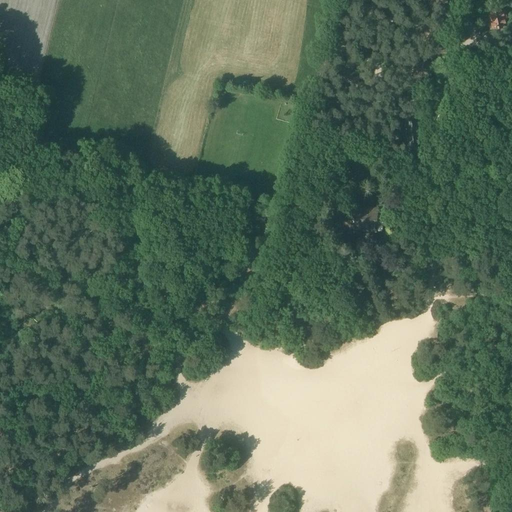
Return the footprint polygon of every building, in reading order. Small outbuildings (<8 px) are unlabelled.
[(363,5),(361,15),(376,19),(379,9),(363,5)] [(504,11),(488,14),(491,29),(507,26),(504,11)] [(425,17),(419,39),(436,43),(437,39),(439,29),(441,21),(425,17)] [(350,52),(354,42),(340,37),(336,48),(350,52)] [(417,60),(414,78),(428,81),(429,77),(431,67),(432,63),(417,60)] [(348,74),(345,85),(358,89),(361,78),(348,74)] [(321,103),(318,118),(332,121),(335,107),(321,103)] [(420,111),(414,111),(414,116),(405,116),(405,125),(404,125),(404,137),(419,137),(419,126),(420,126),(420,111)] [(361,132),(377,136),(379,127),(364,122),(361,132)] [(352,184),(363,185),(365,160),(354,160),(352,184)] [(310,198),(295,196),(293,207),(309,209),(310,198)] [(343,218),(342,227),(351,227),(351,224),(356,224),(356,230),(382,232),(383,216),(377,216),(377,211),(377,209),(358,207),(358,209),(357,220),(351,219),(351,218),(343,218)] [(295,293),(305,294),(306,285),(296,284),(295,293)]
